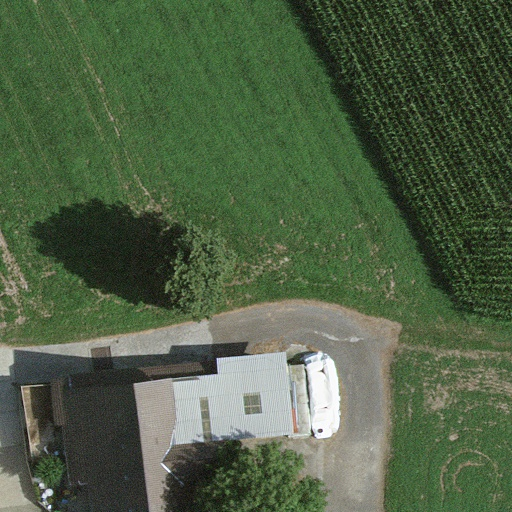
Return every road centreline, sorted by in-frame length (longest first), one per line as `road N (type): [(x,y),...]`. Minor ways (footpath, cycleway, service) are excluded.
road 1 (track): [(345,331),(262,325),(0,365)]
road 2 (track): [(345,331),(511,346)]
